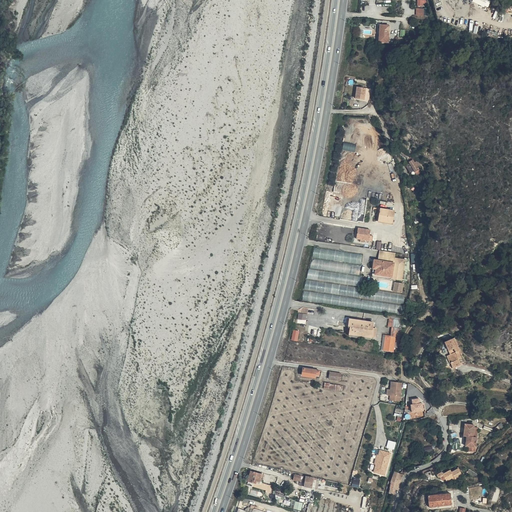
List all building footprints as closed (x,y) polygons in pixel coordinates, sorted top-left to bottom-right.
[(387,39),(388,22),(378,22),(378,39),(387,39)] [(365,89),(357,88),(356,98),(368,100),(368,93),(364,93),(365,89)] [(358,122),(358,114),(340,114),(340,122),(348,122),(348,125),(354,125),(354,122),(358,122)] [(344,142),(343,149),(356,150),(356,143),(344,142)] [(410,166),(413,171),(415,174),(418,172),(411,159),(407,162),(410,166)] [(392,224),(394,215),(376,212),(376,215),(378,215),(377,222),(392,224)] [(367,230),(353,228),(351,240),(365,243),(365,241),(369,242),(370,237),(366,236),(367,230)] [(362,263),(363,254),(315,247),(314,256),(362,263)] [(394,254),(378,251),(377,261),(371,260),(370,267),(373,268),(372,274),(390,276),(390,278),(400,280),(403,259),(393,257),(394,254)] [(325,279),(325,270),(309,269),(308,278),(325,279)] [(401,292),(403,291),(403,289),(401,288),(402,283),(395,282),(394,291),(401,292)] [(300,306),(298,318),(307,320),(309,308),(300,306)] [(399,314),(385,312),(385,317),(389,317),(387,325),(390,325),(389,335),(385,334),(383,349),(393,350),(395,336),(398,337),(399,314)] [(370,336),(373,321),(349,317),(347,325),(349,326),(348,333),(370,336)] [(439,343),(445,355),(448,362),(444,364),(447,370),(455,366),(453,360),(455,359),(453,353),(454,352),(447,339),(439,343)] [(318,370),(301,367),(300,376),(314,377),(314,374),(318,375),(318,370)] [(390,379),(388,386),(387,392),(386,397),(396,399),(400,381),(390,379)] [(425,410),(424,401),(421,402),(420,397),(412,398),(412,403),(411,403),(412,412),(425,410)] [(470,425),(461,424),(460,434),(465,434),(464,436),(463,436),(462,446),(467,446),(467,452),(473,452),(473,434),(470,433),(470,425)] [(387,447),(395,449),(397,441),(389,440),(387,447)] [(379,448),(373,472),(387,476),(392,451),(379,448)] [(450,465),(447,462),(442,467),(441,466),(435,471),(433,470),(428,474),(431,477),(434,473),(439,479),(445,475),(447,476),(453,470),(449,466),(450,465)] [(247,471),(243,484),(244,484),(247,485),(250,485),(250,482),(253,482),(254,480),(257,481),(257,480),(259,473),(247,471)] [(392,483),(392,487),(398,488),(401,472),(398,472),(397,483),(392,483)] [(315,478),(304,477),(303,487),(313,488),(315,478)] [(258,484),(253,482),(250,482),(250,485),(264,489),(266,482),(260,480),(258,484)] [(450,503),(448,492),(447,491),(427,494),(429,506),(450,503)] [(370,495),(362,494),(360,505),(368,506),(370,495)] [(292,507),(302,509),(303,502),(293,500),(292,507)]
